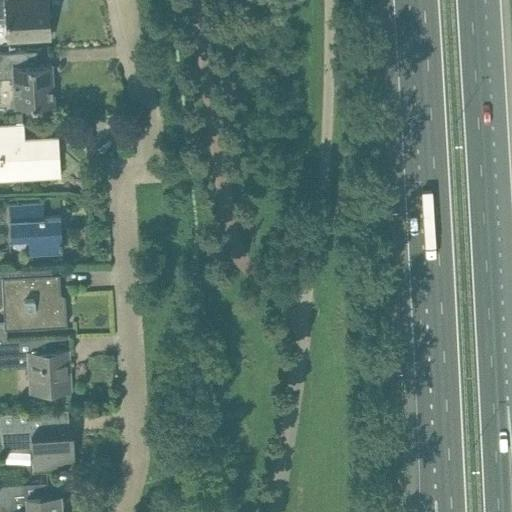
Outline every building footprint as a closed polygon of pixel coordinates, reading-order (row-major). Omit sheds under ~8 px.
[(0,0),(0,21),(7,21),(8,39),(50,37),(47,0),(0,0)] [(26,50),(8,51),(0,52),(0,78),(14,77),(15,106),(54,103),(51,63),(27,65),(26,50)] [(23,124),(3,125),(0,125),(0,172),(0,178),(20,177),(20,171),(57,169),(55,136),(18,139),(17,126),(23,126),(23,124)] [(43,201),(23,203),(9,204),(12,238),(28,237),(29,252),(62,250),(60,214),(44,216),(43,201)] [(0,297),(3,297),(5,321),(5,327),(25,326),(25,328),(44,327),(44,325),(66,324),(65,297),(65,295),(64,294),(63,293),(62,293),(60,292),(59,273),(53,273),(53,265),(0,268),(0,297)] [(54,337),(34,339),(0,340),(0,365),(29,364),(30,391),(70,388),(68,348),(55,349),(54,337)] [(60,397),(60,407),(69,407),(69,397),(60,397)] [(67,408),(47,409),(0,412),(0,422),(1,445),(31,444),(33,469),(75,467),(73,431),(53,432),(52,410),(67,410),(67,408)] [(21,483),(1,484),(0,484),(0,511),(11,511),(11,502),(26,502),(26,507),(15,508),(15,511),(61,511),(60,494),(22,496),(21,483)]
